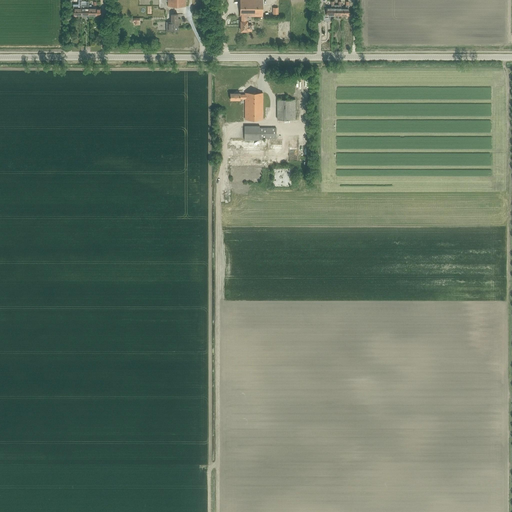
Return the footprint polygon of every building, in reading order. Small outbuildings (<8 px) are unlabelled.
[(81,16),(81,5),(81,0),(78,0),(79,5),(73,5),(73,8),(74,8),(74,16),(81,16)] [(246,16),(262,16),(262,0),(239,0),(240,16),(241,16),(242,21),(241,21),(241,31),(247,31),(247,30),(252,30),(252,25),(247,25),(247,21),(246,21),(246,16)] [(326,11),(326,16),(334,16),(334,8),(334,5),(334,1),(331,1),(331,8),(326,8),(326,9),(325,9),(325,11),(326,11)] [(179,18),(178,18),(178,14),(171,14),(171,22),(166,22),(166,31),(178,31),(178,25),(179,25),(179,18)] [(262,120),(263,93),(245,93),(245,94),(240,94),(240,93),(230,93),(230,100),(240,100),(240,99),(245,99),(245,120),(262,120)] [(295,120),(295,99),(277,99),(277,120),(295,120)] [(259,140),(259,138),(276,139),(276,128),(259,127),(259,126),(244,126),(244,140),(259,140)] [(244,142),(233,142),(232,145),(229,144),(229,153),(240,153),(240,149),(244,149),(244,145),(253,145),(253,141),(245,141),(244,142)] [(267,167),(267,155),(230,154),(230,166),(267,167)]
